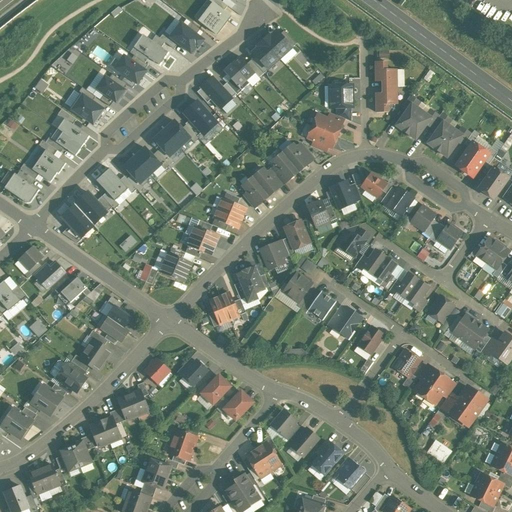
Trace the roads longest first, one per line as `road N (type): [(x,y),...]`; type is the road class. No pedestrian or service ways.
road 1 (residential): [(169,321),(283,206),(341,158),(366,152)]
road 2 (residential): [(0,469),(97,395),(169,321)]
road 3 (secondary): [(375,0),(511,100)]
road 4 (residential): [(30,228),(169,321)]
road 5 (residential): [(169,321),(275,395)]
road 6 (residential): [(366,152),(362,28)]
